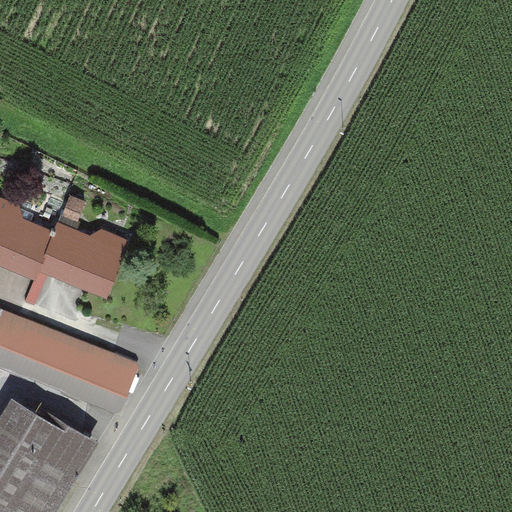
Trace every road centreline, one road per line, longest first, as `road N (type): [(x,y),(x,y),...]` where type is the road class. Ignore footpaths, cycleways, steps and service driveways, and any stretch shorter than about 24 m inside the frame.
road 1 (tertiary): [(282,194),(91,511)]
road 2 (tertiary): [(282,194),(392,0)]
